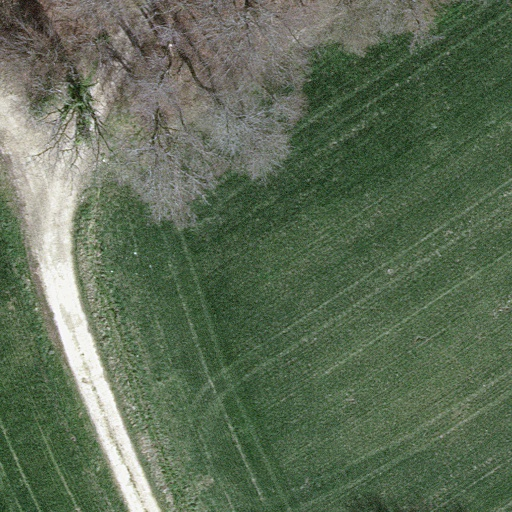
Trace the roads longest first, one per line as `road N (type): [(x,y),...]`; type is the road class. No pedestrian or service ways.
road 1 (track): [(144,511),(102,431),(22,143),(0,118)]
road 2 (track): [(49,240),(132,0)]
